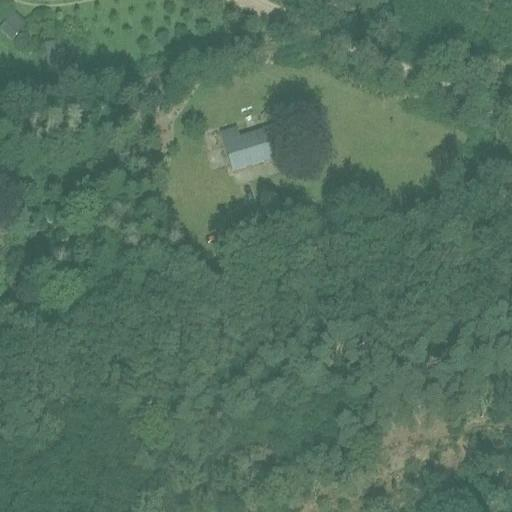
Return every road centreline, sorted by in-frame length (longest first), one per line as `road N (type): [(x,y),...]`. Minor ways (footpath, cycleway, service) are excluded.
road 1 (track): [(0,347),(511,185)]
road 2 (track): [(511,104),(354,51),(258,0)]
